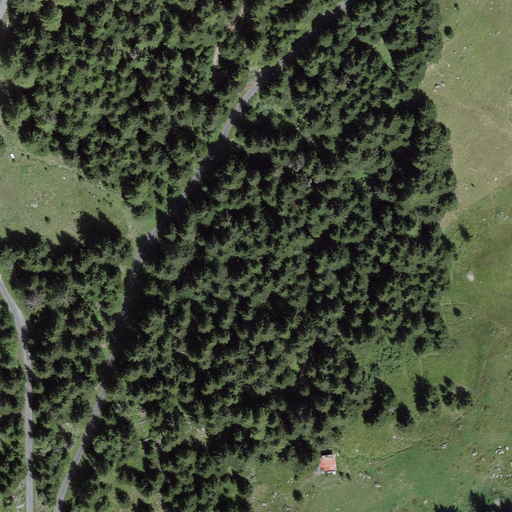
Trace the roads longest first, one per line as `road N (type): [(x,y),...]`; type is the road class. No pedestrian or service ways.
road 1 (track): [(57,511),(145,247),(250,92),(350,0)]
road 2 (track): [(0,282),(27,358),(30,511)]
